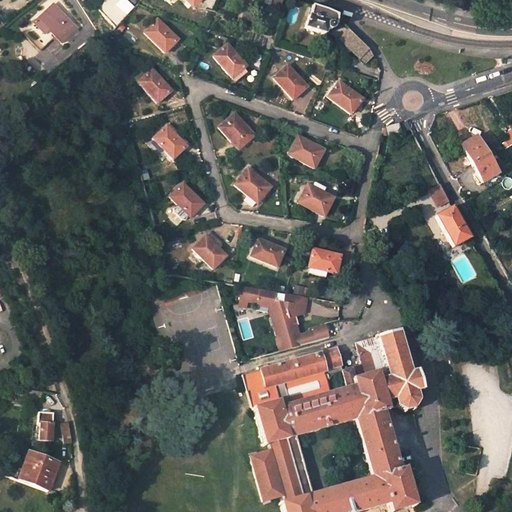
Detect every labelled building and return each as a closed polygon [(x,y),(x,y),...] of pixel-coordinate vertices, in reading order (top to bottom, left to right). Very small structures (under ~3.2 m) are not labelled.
[(123,0),(120,0),(116,5),(125,14),(131,7),(123,0)] [(244,0),(241,0),(235,19),(244,22),(252,3),(244,0)] [(51,33),(49,35),(59,45),(75,30),(52,5),(44,13),(48,16),(41,23),(51,33)] [(310,6),(303,31),(323,37),(323,36),(328,37),(330,31),(331,32),(332,27),(334,27),(336,16),(325,11),(310,6)] [(164,54),(175,43),(164,33),(167,31),(156,20),(142,33),(164,54)] [(39,24),(49,35),(51,33),(41,23),(39,24)] [(349,30),(345,25),(333,38),(364,65),(372,56),(369,49),(349,30)] [(167,31),(164,33),(175,43),(177,41),(167,31)] [(234,59),(237,57),(226,45),(212,58),(231,79),(243,69),(234,59)] [(234,59),(243,69),(245,66),(237,57),(234,59)] [(293,80),(296,78),(286,67),(272,79),(291,101),(303,91),(293,80)] [(151,70),(136,83),(155,105),(167,95),(158,84),(161,81),(151,70)] [(293,80),(303,91),(306,88),(296,78),(293,80)] [(170,92),(161,81),(158,84),(167,95),(170,92)] [(359,103),(348,95),(349,92),(336,83),(326,99),(350,116),(359,103)] [(349,92),(348,95),(359,103),(361,100),(349,92)] [(232,115),(216,129),(236,151),(249,139),(240,129),(243,127),(232,115)] [(397,125),(386,128),(387,135),(399,132),(397,125)] [(165,126),(152,139),(171,160),(183,150),(173,139),(175,136),(165,126)] [(240,129),(249,139),(252,137),(243,127),(240,129)] [(173,139),(183,150),(186,147),(175,136),(173,139)] [(312,170),(320,154),(308,148),(310,144),(296,137),(286,156),(312,170)] [(485,157),(475,139),(460,148),(471,166),(485,157)] [(310,144),(308,148),(320,154),(322,151),(310,144)] [(471,166),(481,185),(496,176),(485,157),(471,166)] [(255,184),(257,182),(244,172),(233,186),(255,205),(265,193),(255,184)] [(257,182),(255,184),(265,193),(267,190),(257,182)] [(167,198),(187,218),(199,207),(189,197),(191,194),(181,183),(167,198)] [(317,194),(318,192),(305,185),(296,204),(322,217),(330,201),(317,194)] [(438,205),(447,200),(439,186),(429,191),(438,205)] [(317,194),(330,201),(331,199),(318,192),(317,194)] [(189,197),(199,207),(201,204),(191,194),(189,197)] [(451,208),(434,217),(451,248),(468,239),(459,223),(451,208)] [(223,257),(217,251),(219,248),(218,244),(215,240),(211,245),(203,237),(189,251),(210,271),(223,257)] [(255,240),(248,257),(273,268),(280,254),(268,248),(269,246),(255,240)] [(280,254),(281,251),(269,246),(268,248),(280,254)] [(337,260),(324,256),(324,253),(309,250),(306,269),(334,275),(337,260)] [(254,290),(239,291),(236,309),(245,310),(246,304),(254,305),(254,307),(265,309),(276,354),(328,339),(323,325),(310,329),(311,332),(298,335),(293,319),(303,315),(306,299),(283,295),(281,303),(273,302),(275,294),(254,290)] [(416,371),(409,372),(397,330),(375,336),(375,338),(240,375),(261,444),(266,444),(268,449),(249,454),(262,500),(281,495),(282,502),(277,503),(279,511),(356,511),(385,504),(387,511),(389,511),(413,506),(402,468),(398,470),(382,411),(387,410),(385,405),(395,402),(396,406),(403,411),(413,409),(417,400),(415,392),(422,391),(416,371)] [(13,394),(40,399),(41,393),(15,388),(13,394)] [(50,414),(39,413),(36,413),(36,422),(39,422),(39,425),(38,441),(47,441),(47,443),(50,443),(50,434),(53,434),(54,428),(50,428),(51,414),(50,414)] [(64,445),(72,444),(69,423),(60,424),(64,445)] [(17,469),(14,480),(47,493),(58,463),(28,453),(22,471),(17,469)]
